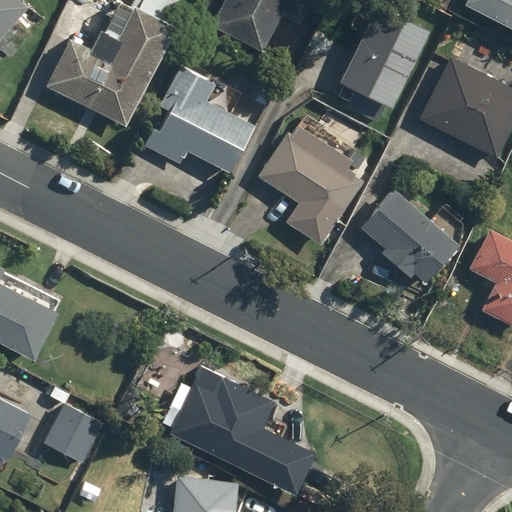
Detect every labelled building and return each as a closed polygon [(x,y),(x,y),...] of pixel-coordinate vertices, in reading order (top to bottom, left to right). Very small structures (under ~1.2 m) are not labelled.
[(14,0),(0,0),(0,53),(7,59),(28,35),(14,22),(25,9),(14,0)] [(129,0),(128,3),(122,0),(79,0),(39,85),(81,104),(121,123),(178,0),(129,0)] [(302,0),(214,0),(203,23),(255,50),(276,9),(293,18),(302,0)] [(511,0),(487,0),(483,7),(511,21),(511,0)] [(375,121),(382,106),(385,108),(423,28),(370,3),(332,83),(351,92),(344,106),(375,121)] [(415,117),(491,157),(511,117),(511,89),(447,55),(415,117)] [(251,123),(200,97),(209,79),(175,62),(151,107),(156,109),(138,143),(176,163),(183,150),(225,172),(251,123)] [(238,63),(226,86),(261,104),(273,81),(238,63)] [(291,122),(285,132),(280,129),(251,174),(294,201),(281,221),(315,243),(357,178),(349,173),(355,163),(291,122)] [(418,279),(451,242),(461,231),(457,228),(462,223),(440,204),(426,219),(390,187),(356,224),(380,245),(376,249),(405,275),(408,271),(418,279)] [(511,241),(482,227),(469,255),(463,267),(490,280),(476,308),(511,326),(511,241)] [(0,343),(28,358),(53,311),(48,309),(54,297),(9,274),(3,285),(0,283),(0,343)] [(309,449),(257,424),(269,400),(198,366),(187,390),(166,434),(288,492),(309,449)] [(0,459),(25,412),(0,399),(0,459)] [(60,402),(39,441),(77,461),(98,422),(60,402)] [(229,511),(232,479),(172,474),(168,511),(229,511)]
